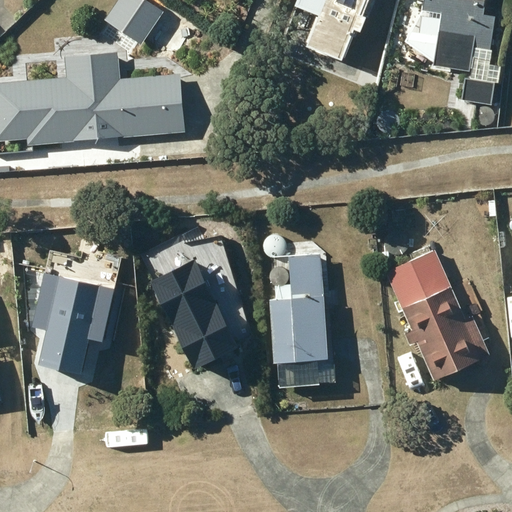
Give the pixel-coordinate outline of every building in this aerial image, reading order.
[(305,36),(309,38),(307,41),(341,55),(342,51),(345,52),(357,24),(360,26),(366,14),(368,15),(374,1),(372,0),(294,0),(295,0),(316,9),(305,36)] [(422,0),(421,9),(441,12),(433,63),(470,68),(478,18),(480,18),(482,0),(422,0)] [(477,86),(476,100),(490,100),(490,87),(477,86)] [(416,339),(432,376),(489,352),(472,313),(464,316),(435,248),(386,269),(410,325),(403,328),(409,342),(416,339)] [(205,250),(150,278),(193,363),(248,336),(205,250)] [(274,282),(275,296),(271,296),(273,358),(281,358),(282,374),(316,373),(315,355),(325,355),(321,251),(290,252),(291,281),(274,282)] [(55,271),(35,359),(93,372),(113,284),(55,271)]
